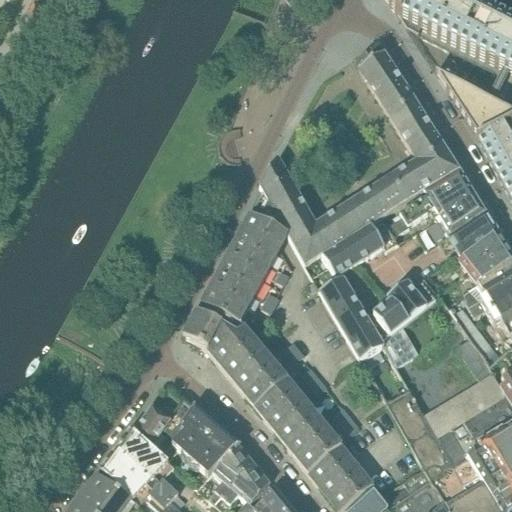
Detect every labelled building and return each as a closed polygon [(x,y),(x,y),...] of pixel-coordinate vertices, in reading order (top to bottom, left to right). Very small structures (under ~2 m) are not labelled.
[(511,77),(511,28),(457,0),(384,0),(400,23),(401,22),(399,20),(511,77)] [(369,53),(352,64),(367,88),(393,72),(383,56),(374,62),(369,53)] [(386,119),(412,102),(393,72),(367,88),(386,119)] [(511,117),(511,115),(434,76),(476,140),(511,204),(511,117)] [(414,165),(430,190),(457,173),(412,102),(386,119),(414,165)] [(315,228),(277,163),(277,162),(259,190),(262,196),(287,240),(304,270),(320,260),(331,253),(315,228)] [(397,211),(422,195),(430,190),(414,165),(381,186),(397,211)] [(394,226),(385,231),(391,241),(392,240),(407,230),(406,229),(431,212),(437,221),(434,223),(446,242),(447,241),(484,216),(461,179),(457,173),(430,190),(422,195),(425,200),(398,217),(401,221),(394,226)] [(397,211),(381,186),(348,207),(364,232),(368,230),(369,229),(380,222),(397,211)] [(257,206),(250,219),(249,218),(186,334),(183,341),(182,342),(206,355),(239,327),(278,254),(281,249),(286,241),(287,240),(262,196),(257,206)] [(364,232),(348,207),(315,228),(331,253),(342,246),(364,232)] [(460,265),(470,256),(496,236),(484,216),(447,241),(459,260),(456,262),(459,265),(460,265)] [(385,231),(380,222),(369,229),(368,230),(381,251),(383,255),(395,247),(391,241),(385,231)] [(342,246),(356,267),(381,251),(368,230),(364,232),(342,246)] [(460,265),(468,277),(505,249),(496,236),(470,256),(460,265)] [(356,267),(342,246),(331,253),(327,255),(320,260),(333,282),(337,280),(356,267)] [(511,260),(505,249),(468,277),(476,289),(477,288),(511,262),(511,260)] [(469,295),(464,298),(468,314),(473,322),(485,315),(494,330),(500,326),(510,343),(511,341),(511,262),(477,288),(476,289),(469,295)] [(273,283),(283,289),(288,279),(279,274),(273,283)] [(340,282),(339,283),(319,295),(337,326),(359,313),(340,282)] [(369,329),(380,347),(396,333),(401,329),(416,317),(434,303),(418,282),(409,290),(405,285),(396,292),(386,300),(390,305),(372,319),(376,323),(369,329)] [(310,299),(317,294),(312,286),(305,290),(310,299)] [(269,297),(265,304),(274,310),(279,302),(269,297)] [(270,317),(274,310),(265,304),(261,312),(270,317)] [(461,312),(452,319),(461,331),(470,324),(461,312)] [(337,326),(357,360),(360,365),(382,351),(380,347),(369,329),(359,313),(337,326)] [(459,332),(453,322),(446,327),(452,336),(459,332)] [(461,331),(476,350),(485,343),(470,324),(461,331)] [(206,355),(290,457),(318,491),(351,464),(239,327),(206,355)] [(274,332),(267,337),(273,344),(280,339),(274,332)] [(394,371),(412,360),(396,333),(380,347),(382,351),(394,371)] [(510,354),(503,359),(506,364),(511,374),(511,341),(510,343),(504,347),(510,354)] [(476,350),(490,369),(499,362),(485,343),(476,350)] [(485,489),(498,511),(510,511),(511,511),(511,412),(511,411),(499,392),(488,374),(487,372),(480,362),(468,345),(457,353),(481,387),(424,422),(439,446),(457,440),(468,460),(485,489)] [(295,366),(301,361),(303,359),(292,346),(284,353),(295,366)] [(301,378),(309,388),(318,381),(310,371),(301,378)] [(503,390),(499,392),(511,411),(511,412),(511,377),(499,385),(503,390)] [(318,398),(326,391),(318,381),(309,388),(318,398)] [(444,511),(498,511),(485,489),(468,460),(457,440),(439,446),(424,422),(408,394),(386,408),(423,473),(422,473),(425,479),(442,510),(444,511)] [(150,411),(132,436),(150,452),(160,460),(164,455),(175,444),(181,437),(179,436),(182,431),(179,429),(193,411),(182,402),(168,423),(150,411)] [(175,444),(164,455),(160,460),(167,467),(177,455),(182,459),(187,472),(200,476),(190,487),(197,494),(212,477),(236,449),(193,411),(179,429),(182,431),(179,436),(181,437),(175,444)] [(333,417),(341,427),(350,420),(342,411),(333,417)] [(349,437),(358,431),(358,430),(350,420),(341,427),(349,437)] [(130,434),(114,454),(170,506),(176,511),(184,511),(183,505),(178,499),(163,484),(174,473),(167,467),(160,460),(150,452),(132,436),(130,434)] [(207,503),(214,509),(251,468),(236,449),(212,477),(222,486),(207,503)] [(148,499),(151,503),(149,506),(155,511),(176,511),(170,506),(114,454),(99,475),(133,506),(137,510),(148,499)] [(322,496),(327,502),(334,511),(356,511),(374,497),(373,497),(376,494),(355,469),(351,464),(318,491),(322,496)] [(252,511),(249,509),(268,488),(251,468),(214,509),(217,511),(226,511),(238,500),(246,507),(242,511),(252,511)] [(425,479),(422,473),(384,500),(379,504),(378,505),(383,511),(444,511),(442,510),(425,479)] [(71,511),(128,511),(133,506),(99,475),(71,511)] [(255,511),(288,511),(288,508),(285,504),(280,503),(272,493),(255,511)] [(383,511),(378,505),(379,504),(374,497),(356,511),(383,511)]
